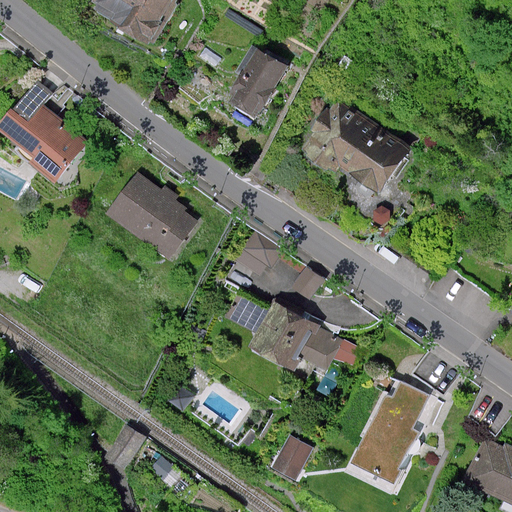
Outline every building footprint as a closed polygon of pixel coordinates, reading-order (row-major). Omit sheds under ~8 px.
[(194,0),(105,0),(102,7),(172,44),(194,0)] [(302,62),(261,44),(238,94),(279,112),(302,62)] [(38,85),(5,122),(66,174),(98,137),(38,85)] [(353,102),(315,154),(344,175),(350,166),(390,194),(421,151),(353,102)] [(143,173),(116,212),(180,258),(208,219),(143,173)] [(259,232),(242,257),(269,275),(285,251),(259,232)] [(317,292),(321,279),(303,274),(299,287),(317,292)] [(278,309),(244,293),(232,318),(259,331),(267,348),(308,368),(314,355),(340,367),(354,338),(335,329),(338,322),(284,297),(278,309)] [(404,399),(398,396),(369,465),(411,483),(416,472),(413,468),(426,436),(419,433),(435,396),(410,385),(404,399)] [(114,454),(134,463),(148,432),(128,423),(114,454)] [(299,478),(318,445),(295,431),(275,465),(299,478)] [(511,449),(490,439),(470,485),(511,502),(511,449)]
